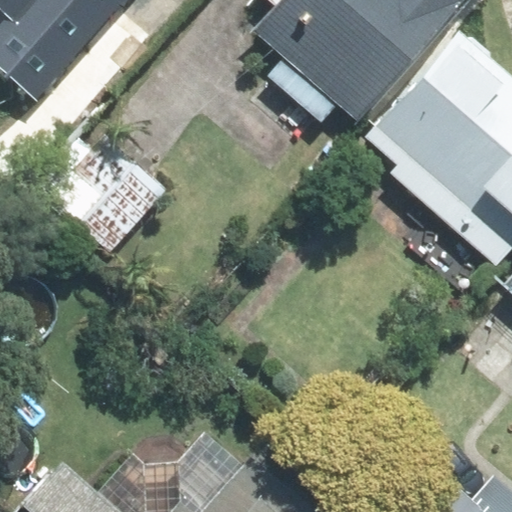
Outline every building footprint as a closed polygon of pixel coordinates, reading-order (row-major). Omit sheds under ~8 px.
[(0,0),(0,17),(17,32),(44,0),(0,0)] [(272,0),(238,42),(270,68),(258,82),(314,128),(325,114),(347,132),(455,0),(272,0)] [(104,83),(37,25),(0,68),(0,122),(41,157),(104,83)] [(511,241),(511,95),(444,36),(351,143),(384,172),(379,177),(487,270),(511,241)] [(159,193),(97,139),(38,207),(99,261),(159,193)] [(208,220),(185,198),(128,259),(151,281),(208,220)] [(511,266),(490,291),(511,309),(511,266)] [(107,511),(53,465),(12,511),(13,511),(287,511),(235,466),(195,511),(174,511),(168,506),(163,511),(107,511)] [(446,492),(427,511),(511,511),(511,501),(488,480),(463,507),(446,492)]
